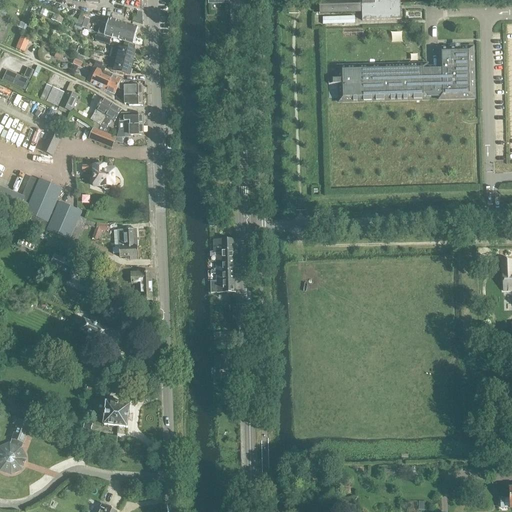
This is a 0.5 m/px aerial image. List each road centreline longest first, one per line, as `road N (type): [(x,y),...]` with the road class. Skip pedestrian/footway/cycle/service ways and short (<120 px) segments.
road 1 (unclassified): [(170,511),(150,0)]
road 2 (secondary): [(251,511),(239,0)]
